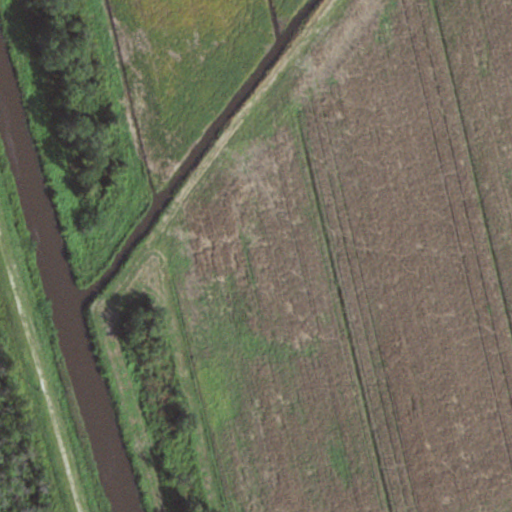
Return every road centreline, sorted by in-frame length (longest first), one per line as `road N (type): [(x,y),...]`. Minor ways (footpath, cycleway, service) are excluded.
road 1 (residential): [(80,511),(0,223)]
road 2 (track): [(336,0),(190,185)]
